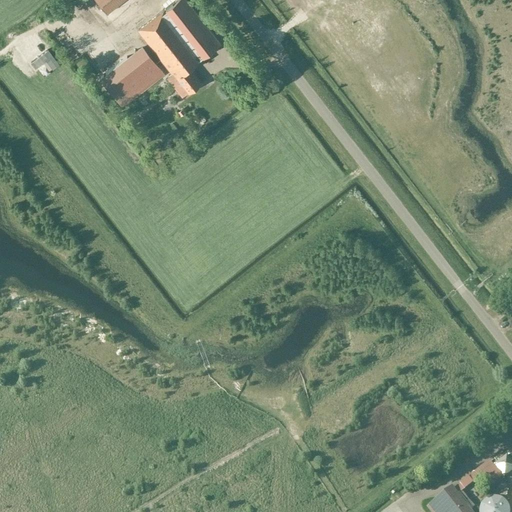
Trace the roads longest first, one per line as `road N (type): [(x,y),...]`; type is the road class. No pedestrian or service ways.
road 1 (track): [(354,511),(501,395),(366,216),(355,210),(329,218),(179,327),(0,97)]
road 2 (unclassified): [(511,354),(236,0)]
road 3 (track): [(292,22),(480,261),(494,270),(511,263)]
